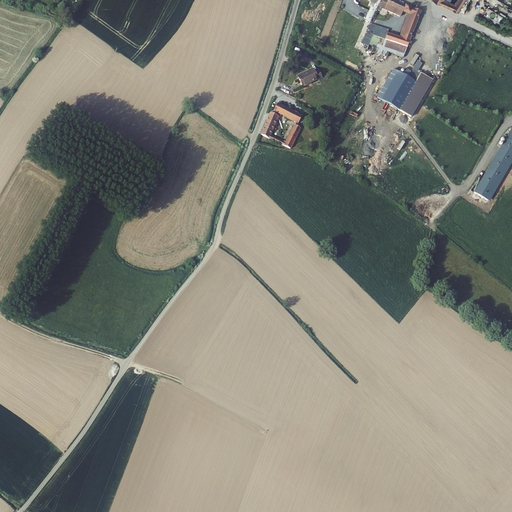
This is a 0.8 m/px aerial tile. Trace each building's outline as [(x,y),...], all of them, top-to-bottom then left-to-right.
[(424,8),(404,0),(388,0),(387,5),(402,12),(403,9),(412,12),(404,35),(389,30),(390,27),(379,23),(375,33),(382,36),(392,40),(392,42),(399,44),(399,42),(409,45),(424,8)] [(460,9),(465,0),(439,0),(446,4),(460,9)] [(483,0),(470,0),(464,13),(475,18),(483,0)] [(379,5),(374,3),(367,17),(372,19),(379,5)] [(367,31),(375,33),(379,23),(372,21),(367,31)] [(371,44),(375,33),(367,31),(362,41),(371,44)] [(377,50),(382,36),(375,33),(371,44),(362,66),(370,69),(377,50)] [(382,36),(377,50),(389,55),(391,49),(405,55),(409,45),(399,42),(399,44),(392,42),(392,40),(382,36)] [(414,65),(420,55),(416,53),(410,63),(414,65)] [(298,74),(303,83),(323,73),(319,67),(315,69),(313,66),(298,74)] [(391,66),(374,93),(396,107),(414,79),(406,75),(391,66)] [(411,66),(406,75),(414,79),(419,71),(411,66)] [(430,77),(419,71),(414,79),(396,107),(408,114),(430,77)] [(301,125),(306,114),(280,101),(275,111),(273,111),(264,132),(295,147),(305,126),(301,125)] [(511,162),(511,128),(474,191),(489,200),(511,162)]
